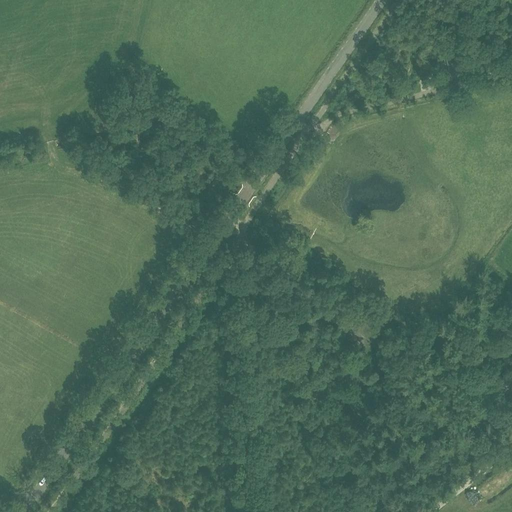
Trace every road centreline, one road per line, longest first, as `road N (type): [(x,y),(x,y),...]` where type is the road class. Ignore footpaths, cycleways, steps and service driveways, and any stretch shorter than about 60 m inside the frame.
road 1 (tertiary): [(20,511),(384,0)]
road 2 (track): [(297,124),(318,131),(343,113),(511,69)]
road 3 (track): [(281,306),(372,511)]
